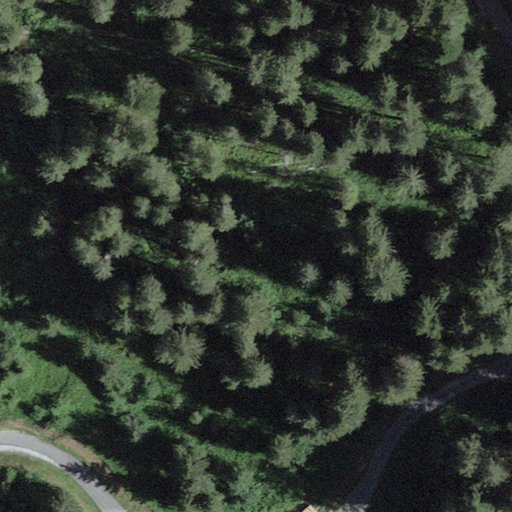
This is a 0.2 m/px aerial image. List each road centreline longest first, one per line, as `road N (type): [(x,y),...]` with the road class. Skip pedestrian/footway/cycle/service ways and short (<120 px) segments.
road 1 (unclassified): [(511,356),(448,384),(411,416),(355,511)]
road 2 (unclassified): [(114,511),(65,461),(0,434)]
